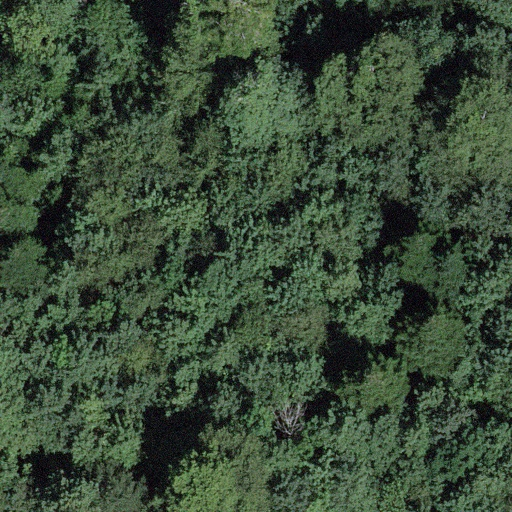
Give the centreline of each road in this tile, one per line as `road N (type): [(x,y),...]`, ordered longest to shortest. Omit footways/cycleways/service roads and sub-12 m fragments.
road 1 (track): [(0,19),(190,0)]
road 2 (track): [(0,462),(121,511)]
